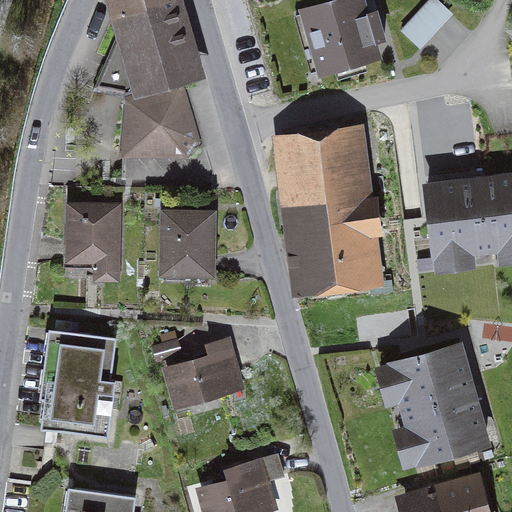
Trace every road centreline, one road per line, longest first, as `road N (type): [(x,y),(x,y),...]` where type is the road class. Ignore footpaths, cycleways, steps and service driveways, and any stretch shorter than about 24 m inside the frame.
road 1 (residential): [(0,401),(37,130),(83,0)]
road 2 (residential): [(344,511),(237,129)]
road 3 (residential): [(505,0),(469,75),(237,129)]
road 4 (residential): [(237,129),(199,0)]
